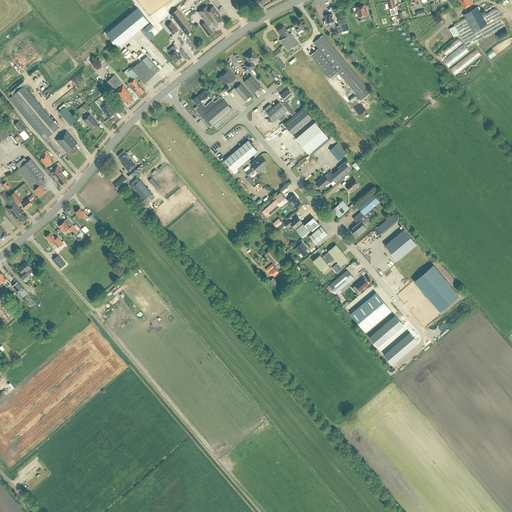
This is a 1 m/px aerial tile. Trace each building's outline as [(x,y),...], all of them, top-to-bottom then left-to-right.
[(389,8),(391,15),(398,13),(395,4),(393,0),(386,0),(388,8),(389,8)] [(456,0),(462,9),(473,3),(471,0),(456,0)] [(356,7),(358,16),(356,16),(357,20),(359,20),(365,18),(366,20),(370,19),(369,15),(370,15),(368,11),(367,6),(365,6),(365,5),(356,7)] [(201,25),(207,34),(212,31),(217,24),(217,23),(223,19),(213,6),(209,9),(207,6),(198,12),(205,22),(201,25)] [(495,8),(487,12),(482,15),(477,6),(463,14),(465,18),(454,24),(454,25),(459,34),(466,46),(505,25),(495,8)] [(137,8),(106,33),(118,48),(149,22),(137,8)] [(192,29),(177,9),(170,14),(185,34),(192,29)] [(323,20),(325,25),(329,24),(329,27),(335,25),(334,22),(333,18),(332,14),(325,15),(327,19),(323,20)] [(166,25),(173,34),(178,30),(171,21),(166,25)] [(339,25),(341,31),(341,32),(348,30),(349,29),(347,22),(339,25)] [(453,37),(459,34),(454,25),(450,28),(449,29),(453,37)] [(288,51),(298,43),(290,33),(289,34),(283,26),(278,30),(283,38),(280,40),(288,51)] [(371,92),(323,35),(313,42),(361,100),(371,92)] [(177,52),(176,50),(177,48),(174,45),(172,47),(168,50),(171,53),(170,55),(173,58),(176,62),(182,57),(177,52)] [(337,72),(318,48),(310,55),(330,78),(337,72)] [(250,70),(255,66),(252,62),(258,57),(251,49),(244,56),(249,62),(245,65),(250,70)] [(279,49),(270,55),(274,59),(282,53),(279,49)] [(132,68),(141,79),(144,82),(159,70),(147,56),(132,68)] [(132,68),(127,72),(130,75),(133,79),(128,83),(132,87),(131,87),(134,91),(135,91),(138,95),(140,93),(140,94),(144,91),(140,86),(137,82),(141,79),(132,68)] [(236,78),(229,69),(223,75),(222,74),(217,78),(223,85),(227,81),(228,83),(231,81),(231,82),(236,78)] [(109,74),(105,78),(107,81),(113,89),(121,82),(114,75),(112,77),(109,74)] [(261,86),(251,75),(250,75),(244,75),(244,81),(243,81),(253,93),(261,86)] [(106,91),(110,88),(102,80),(99,83),(106,91)] [(245,99),(251,95),(241,83),(235,88),(245,99)] [(121,97),(127,103),(128,104),(133,99),(129,94),(130,93),(123,84),(115,91),(120,98),(121,97)] [(45,139),(48,137),(60,127),(54,120),(55,119),(51,113),(49,115),(32,95),(34,94),(30,89),(29,91),(24,86),(13,95),(10,98),(45,139)] [(280,95),(285,101),(287,103),(289,101),(287,99),(292,95),(287,89),(280,95)] [(208,94),(205,90),(193,99),(198,106),(194,109),(210,127),(213,125),(214,126),(233,110),(223,98),(222,99),(220,97),(214,102),(212,100),(205,106),(201,100),(208,94)] [(287,111),(279,101),(273,107),(270,104),(267,106),(267,107),(257,115),(261,119),(261,120),(262,122),(269,116),(274,121),(287,111)] [(87,111),(90,108),(85,103),(82,106),(87,111)] [(109,117),(116,112),(108,103),(101,108),(109,117)] [(284,106),(289,113),(292,110),(287,103),(284,106)] [(65,106),(59,111),(60,113),(71,125),(76,121),(70,114),(71,113),(65,106)] [(294,136),(313,119),(303,107),(284,124),(294,136)] [(91,129),(98,123),(90,114),(83,120),(91,129)] [(0,141),(11,133),(0,120),(0,141)] [(15,124),(21,132),(25,129),(18,121),(15,124)] [(70,157),(71,156),(78,149),(75,145),(74,145),(78,142),(67,131),(64,133),(64,132),(56,139),(56,140),(70,157)] [(233,171),(257,151),(248,140),(224,160),(233,171)] [(46,166),(52,162),(50,160),(51,159),(45,151),(38,157),(46,166)] [(122,164),(127,170),(129,171),(136,165),(127,155),(124,151),(118,156),(124,163),(122,164)] [(267,162),(262,156),(257,161),(257,160),(251,164),(258,172),(264,167),(263,166),(267,162)] [(31,159),(28,161),(20,168),(18,169),(33,188),(32,189),(33,190),(34,190),(36,193),(37,193),(39,196),(45,191),(43,188),(47,185),(41,178),(44,175),(31,159)] [(336,183),(351,169),(345,162),(333,173),(331,170),(327,173),(328,173),(325,176),(324,175),(316,182),(321,189),(329,182),(330,183),(333,180),(336,183)] [(54,169),(65,182),(67,179),(63,173),(64,172),(58,165),(54,169)] [(252,198),(260,190),(240,166),(232,174),(252,198)] [(61,184),(65,182),(54,169),(50,172),(55,179),(56,178),(61,184)] [(128,181),(123,175),(113,184),(118,189),(128,181)] [(149,180),(157,189),(159,187),(151,178),(149,180)] [(359,184),(354,178),(350,181),(345,185),(350,192),(355,187),(359,184)] [(143,200),(151,193),(140,179),(131,187),(143,200)] [(0,193),(7,203),(9,204),(5,208),(10,214),(11,213),(20,225),(27,219),(20,210),(21,209),(14,201),(12,202),(11,200),(3,191),(0,193)] [(11,195),(18,203),(22,200),(15,191),(11,195)] [(372,208),(379,201),(372,192),(356,205),(363,213),(355,219),(358,223),(352,228),(354,230),(352,232),(356,237),(366,228),(362,222),(375,211),(372,208)] [(270,215),(282,205),(287,200),(282,194),(277,199),(264,209),(270,215)] [(295,207),(301,202),(294,194),(288,199),(295,207)] [(26,209),(33,203),(31,201),(35,198),(32,195),(26,200),(26,201),(22,204),(26,209)] [(349,208),(348,207),(343,200),(332,209),(339,217),(349,208)] [(85,219),(88,217),(83,211),(80,208),(75,212),(80,218),(82,216),(85,219)] [(89,216),(94,222),(97,219),(93,213),(89,216)] [(277,227),(280,230),(280,231),(284,228),(283,227),(286,225),(286,226),(288,228),(290,225),(292,225),(294,228),(302,222),(297,216),(291,221),(288,219),(284,223),(283,222),(280,224),(277,227)] [(295,229),(296,230),(302,238),(308,233),(309,231),(318,223),(313,217),(304,225),(303,223),(295,229)] [(68,218),(58,226),(64,232),(67,229),(69,232),(70,231),(73,235),(75,237),(77,235),(79,237),(80,236),(83,234),(84,234),(84,233),(76,224),(74,225),(68,218)] [(379,243),(396,262),(416,244),(400,225),(379,243)] [(316,243),(327,234),(321,226),(313,233),(310,235),(309,236),(316,243)] [(56,238),(51,232),(46,236),(51,243),(53,241),(58,247),(63,243),(58,236),(56,238)] [(296,248),(294,249),(298,254),(300,253),(303,256),(308,252),(306,249),(307,248),(302,242),(295,247),(296,248)] [(349,259),(336,244),(328,250),(328,251),(322,257),(320,255),(313,260),(321,270),(328,264),(327,264),(334,258),(341,266),(349,259)] [(265,253),(273,263),(270,265),(266,269),(271,275),(273,274),(274,276),(278,272),(275,268),(276,267),(276,265),(275,263),(279,260),(270,249),(265,253)] [(52,260),(60,268),(66,263),(58,255),(52,260)] [(29,275),(28,275),(33,271),(33,270),(31,268),(26,261),(18,268),(21,272),(18,274),(23,280),(29,275)] [(342,268),(337,263),(332,267),(336,273),(342,268)] [(436,268),(422,280),(440,301),(455,290),(436,268)] [(335,293),(353,278),(347,270),(328,285),(335,293)] [(0,284),(2,287),(5,284),(8,287),(11,283),(6,277),(2,273),(1,273),(0,271),(0,284)] [(268,282),(276,291),(281,286),(273,277),(268,282)] [(360,291),(368,283),(364,277),(355,285),(360,291)] [(22,287),(17,281),(12,286),(17,292),(22,287)] [(11,294),(17,302),(19,304),(23,301),(21,299),(24,296),(20,292),(19,291),(17,294),(15,295),(13,293),(13,292),(11,294)] [(376,292),(350,313),(365,332),(391,310),(376,292)] [(395,316),(369,338),(377,348),(403,326),(395,316)] [(412,347),(406,339),(386,355),(392,363),(412,347)]
